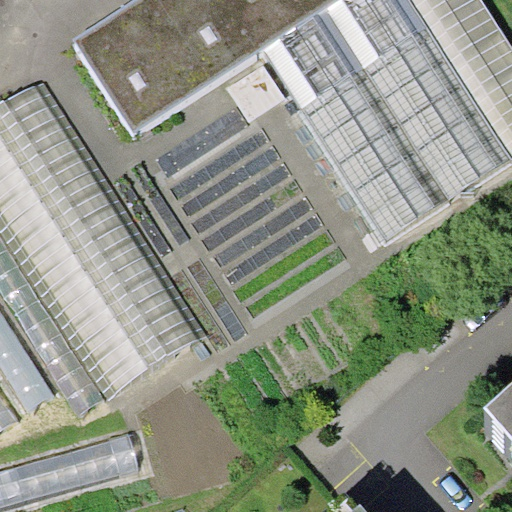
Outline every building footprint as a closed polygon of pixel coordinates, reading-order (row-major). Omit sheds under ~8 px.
[(339,0),(138,0),(74,42),(134,134),(266,48),(339,0)] [(511,40),(485,0),(339,0),(266,48),(385,238),(511,155),(511,40)] [(206,335),(45,80),(0,108),(0,292),(79,418),(206,335)] [(55,396),(0,311),(0,369),(28,413),(55,396)] [(511,382),(484,407),(511,439),(511,382)] [(0,432),(18,421),(0,393),(0,432)] [(0,510),(140,471),(129,434),(0,469),(0,510)] [(367,511),(348,491),(325,511),(367,511)]
